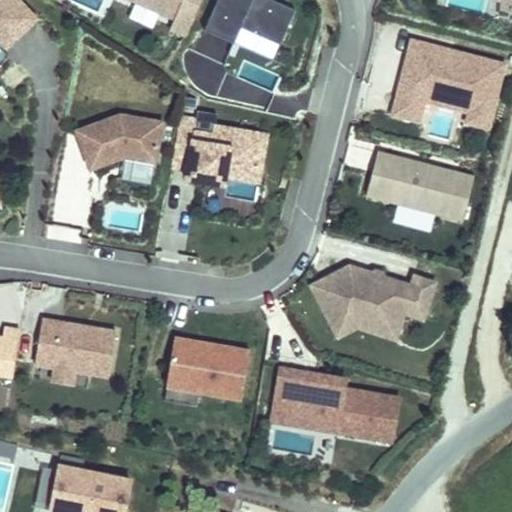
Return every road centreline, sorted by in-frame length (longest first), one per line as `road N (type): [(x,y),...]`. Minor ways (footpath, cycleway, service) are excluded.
road 1 (residential): [(0,251),(232,289),(288,261),(302,231),(353,0)]
road 2 (unclassified): [(391,511),(448,447),(511,403)]
